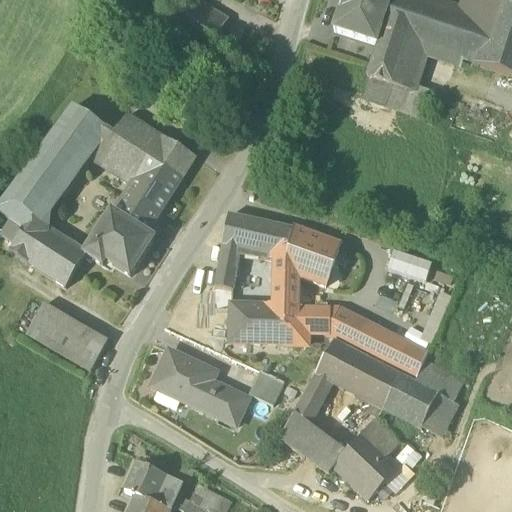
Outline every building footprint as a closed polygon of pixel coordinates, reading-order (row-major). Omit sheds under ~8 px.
[(346,0),(334,35),(377,49),(393,2),(390,1),(387,0),(346,0)] [(496,0),(468,0),(462,19),(409,0),(390,0),(390,1),(393,2),(377,49),(378,49),(361,102),(386,110),(395,83),(408,44),(462,61),(475,65),(496,0)] [(511,0),(496,0),(475,65),(474,68),(511,80),(511,0)] [(172,45),(205,64),(229,23),(195,4),(171,45),(172,45)] [(395,83),(419,91),(428,63),(459,73),(462,61),(408,44),(395,83)] [(419,91),(395,83),(386,110),(426,123),(435,96),(419,91)] [(0,210),(0,216),(10,224),(24,233),(25,234),(35,220),(50,218),(92,160),(111,136),(73,110),(0,210)] [(115,139),(111,136),(92,160),(133,186),(167,208),(196,162),(127,118),(115,139)] [(147,239),(167,208),(133,186),(114,218),(147,239)] [(106,265),(130,281),(154,243),(147,239),(114,218),(112,216),(86,257),(85,259),(86,260),(103,270),(106,265)] [(57,239),(50,218),(35,220),(25,234),(24,233),(18,243),(9,256),(26,267),(45,237),(57,239)] [(260,263),(276,266),(287,267),(295,234),(229,220),(222,251),(242,254),(260,258),(260,263)] [(18,243),(24,233),(10,224),(4,234),(18,243)] [(340,250),(295,234),(287,267),(276,266),(275,292),(275,306),(297,307),(298,292),(298,281),(326,291),(340,250)] [(86,257),(57,239),(45,237),(26,267),(66,292),(86,260),(85,259),(86,257)] [(220,264),(239,267),(242,254),(222,251),(220,264)] [(217,279),(236,282),(239,267),(220,264),(217,279)] [(215,292),(233,296),(235,286),(236,282),(217,279),(215,292)] [(420,345),(431,349),(452,301),(441,296),(420,345)] [(229,349),(283,350),(284,332),(296,333),(297,314),(297,307),(275,306),(275,310),(231,309),(229,349)] [(108,344),(45,308),(28,339),(90,376),(108,344)] [(284,332),(283,350),(308,351),(308,338),(328,338),(329,314),(297,314),(296,333),(284,332)] [(339,314),(329,314),(328,338),(395,371),(406,348),(339,314)] [(333,389),(422,435),(440,401),(415,388),(335,347),(316,381),(333,389)] [(428,359),(406,348),(395,371),(418,382),(427,361),(428,359)] [(152,393),(236,432),(249,405),(211,388),(216,378),(170,356),(152,393)] [(416,386),(415,388),(440,401),(422,435),(443,446),(461,411),(454,408),(468,381),(427,361),(418,382),(416,386)] [(250,401),(273,412),(285,388),(261,377),(250,401)] [(311,432),(333,389),(316,381),(306,398),(280,446),(304,462),(322,439),(311,432)] [(355,448),(381,472),(390,463),(402,449),(375,425),(355,448)] [(334,448),(322,439),(304,462),(318,472),(334,448)] [(347,458),(334,448),(318,472),(328,479),(347,458)] [(333,475),(369,508),(401,474),(390,463),(381,472),(355,448),(347,458),(328,479),(330,480),(333,475)] [(394,462),(409,475),(421,460),(406,448),(394,462)] [(172,511),(173,510),(178,499),(183,489),(137,468),(125,495),(136,500),(130,511),(172,511)] [(192,502),(212,511),(229,511),(232,507),(198,490),(192,502)] [(173,510),(175,511),(202,511),(178,499),(173,510)]
